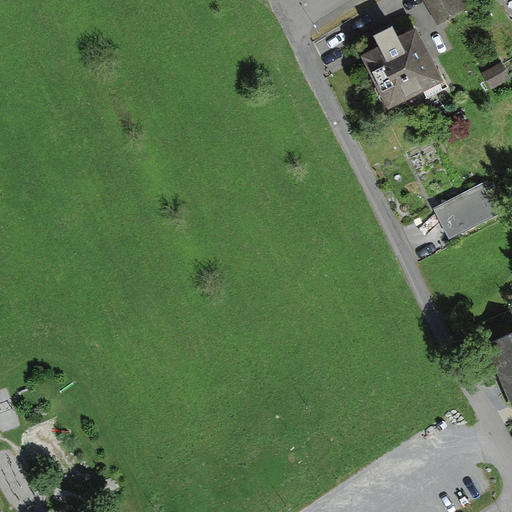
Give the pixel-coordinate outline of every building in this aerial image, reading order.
[(464,0),(423,0),(437,25),(469,8),(464,0)] [(415,32),(361,59),(386,108),(439,81),(415,32)] [(511,79),(501,62),(482,73),(491,90),(511,79)] [(484,183),(433,208),(449,240),(500,214),(484,183)] [(511,333),(488,344),(511,399),(511,333)]
